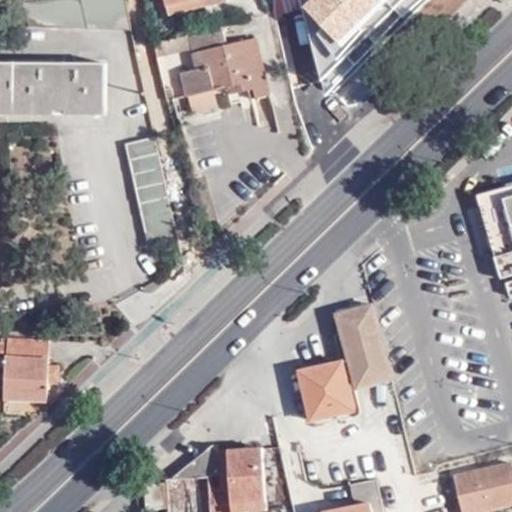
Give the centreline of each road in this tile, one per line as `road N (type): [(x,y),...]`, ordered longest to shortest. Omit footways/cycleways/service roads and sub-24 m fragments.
road 1 (primary): [(511,29),(8,511)]
road 2 (primary): [(54,511),(511,78)]
